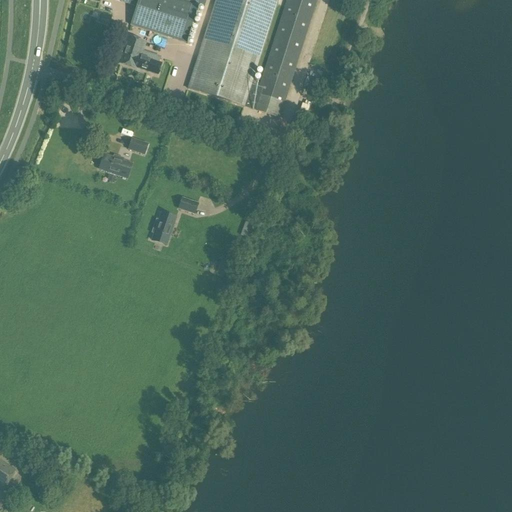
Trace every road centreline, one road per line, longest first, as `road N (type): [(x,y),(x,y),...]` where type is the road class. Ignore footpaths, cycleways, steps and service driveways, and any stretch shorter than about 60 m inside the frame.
road 1 (track): [(294,157),(302,155),(368,0)]
road 2 (tertiary): [(0,162),(32,68),(39,0)]
